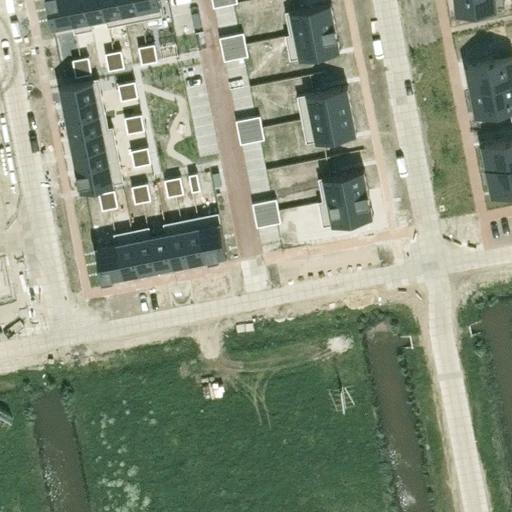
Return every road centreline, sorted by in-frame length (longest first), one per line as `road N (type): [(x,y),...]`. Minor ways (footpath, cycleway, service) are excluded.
road 1 (residential): [(66,336),(435,265)]
road 2 (residential): [(66,336),(0,0)]
road 3 (residential): [(384,0),(435,265)]
road 4 (residential): [(435,265),(479,511)]
